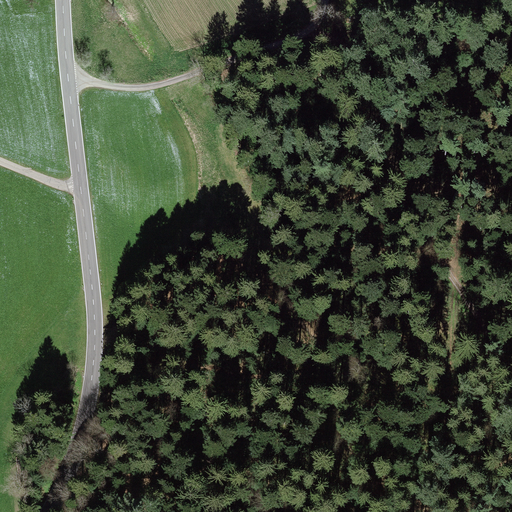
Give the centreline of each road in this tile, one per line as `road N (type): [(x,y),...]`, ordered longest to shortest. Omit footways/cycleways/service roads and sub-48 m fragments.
road 1 (secondary): [(48,511),(85,415),(95,330),(62,0)]
road 2 (track): [(511,57),(480,122),(436,251),(500,349),(511,382)]
road 3 (track): [(321,15),(348,64),(371,147),(436,251)]
road 4 (track): [(234,511),(210,456),(158,384),(94,356)]
road 5 (track): [(511,5),(331,33)]
